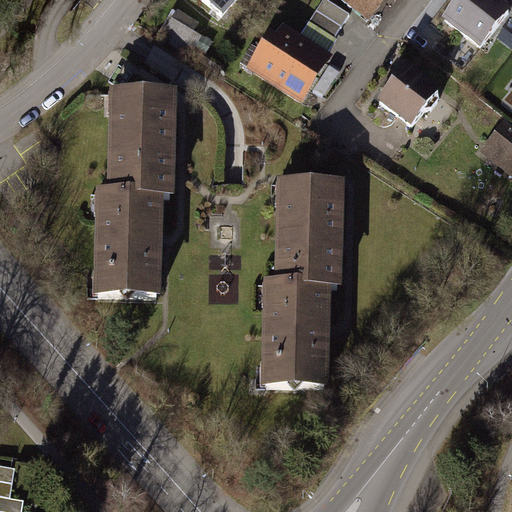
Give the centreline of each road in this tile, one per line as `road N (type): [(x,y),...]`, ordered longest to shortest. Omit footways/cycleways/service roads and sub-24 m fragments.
road 1 (tertiary): [(0,292),(194,511)]
road 2 (tertiary): [(344,511),(511,295)]
road 3 (residential): [(132,0),(77,65),(0,124)]
road 4 (residential): [(417,0),(325,123)]
